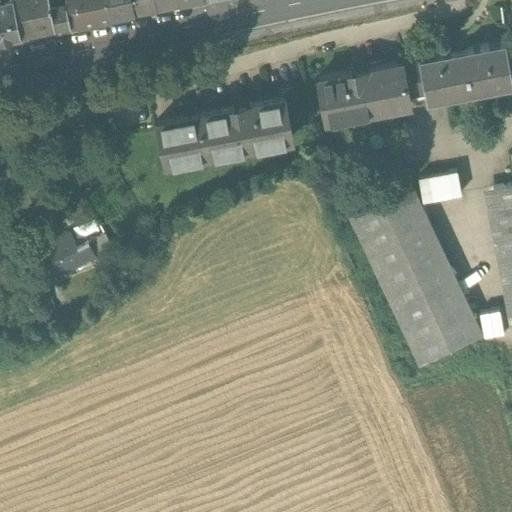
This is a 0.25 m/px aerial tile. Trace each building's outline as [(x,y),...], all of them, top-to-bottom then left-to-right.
[(0,0),(0,34),(20,31),(12,0),(0,0)] [(12,0),(20,31),(70,20),(66,0),(12,0)] [(66,0),(70,20),(111,11),(108,0),(66,0)] [(133,0),(108,0),(111,11),(134,6),(133,0)] [(511,78),(504,38),(418,55),(426,94),(511,78)] [(417,55),(401,58),(409,100),(425,97),(417,55)] [(401,58),(316,75),(325,117),(409,100),(401,58)] [(284,94),(156,118),(164,160),(292,135),(284,94)] [(511,151),(507,153),(511,176),(511,182),(483,187),(511,321),(511,151)] [(26,157),(12,164),(21,182),(35,175),(26,157)] [(413,187),(343,200),(415,362),(479,331),(413,187)] [(100,226),(83,234),(95,257),(96,259),(114,251),(100,226)] [(72,240),(69,234),(53,243),(54,245),(41,253),(52,274),(53,274),(56,282),(93,268),(89,260),(95,257),(83,234),(72,240)] [(41,276),(30,282),(36,292),(46,286),(41,276)]
